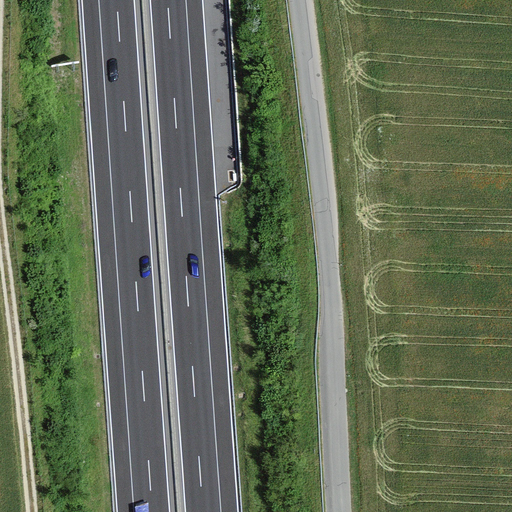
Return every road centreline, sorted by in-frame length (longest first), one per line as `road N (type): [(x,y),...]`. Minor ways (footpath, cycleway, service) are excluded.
road 1 (residential): [(297,0),(331,292),(341,511)]
road 2 (motorway): [(203,511),(168,0)]
road 3 (motorway): [(117,0),(152,511)]
road 4 (track): [(0,214),(32,511)]
